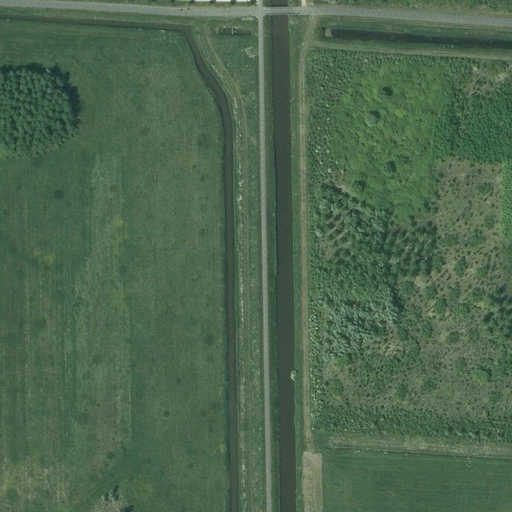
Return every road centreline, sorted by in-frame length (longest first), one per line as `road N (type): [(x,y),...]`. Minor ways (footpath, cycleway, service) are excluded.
road 1 (track): [(511,451),(315,438),(304,11)]
road 2 (track): [(258,511),(253,90),(247,70),(214,43),(203,12)]
road 3 (track): [(511,31),(311,18),(304,11)]
